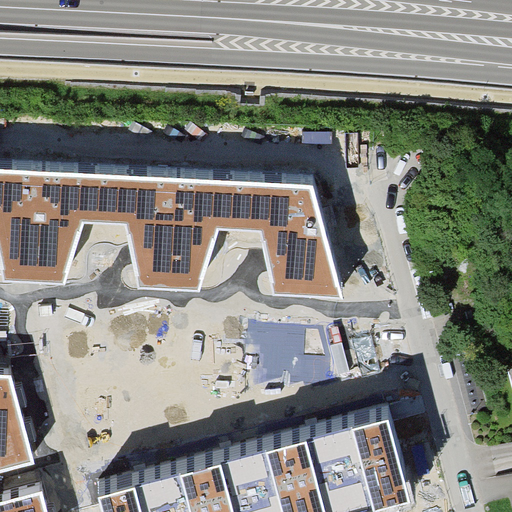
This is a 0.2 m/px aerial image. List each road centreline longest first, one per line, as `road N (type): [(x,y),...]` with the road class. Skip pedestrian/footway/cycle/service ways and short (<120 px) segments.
road 1 (secondary): [(0,46),(511,70)]
road 2 (residential): [(389,171),(476,511)]
road 3 (unknown): [(442,376),(141,376)]
road 4 (secondary): [(0,6),(268,19)]
road 5 (unknown): [(141,376),(51,199),(29,174),(0,167)]
road 6 (secondary): [(268,19),(511,51)]
road 7 (secondary): [(511,36),(268,19)]
